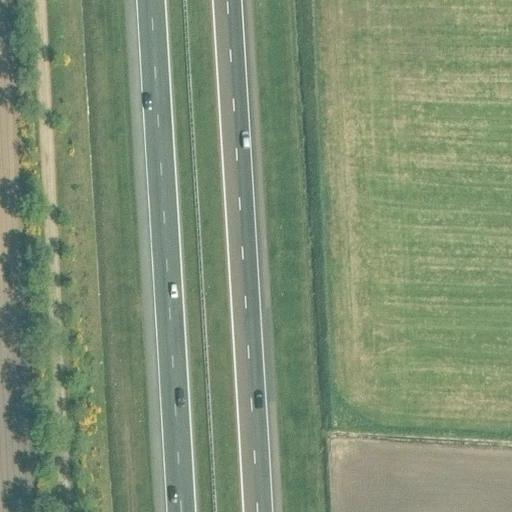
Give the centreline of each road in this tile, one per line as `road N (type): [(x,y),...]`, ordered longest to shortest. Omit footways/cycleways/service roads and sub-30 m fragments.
road 1 (motorway): [(151,0),(181,511)]
road 2 (motorway): [(255,511),(226,0)]
road 3 (track): [(58,511),(30,0)]
